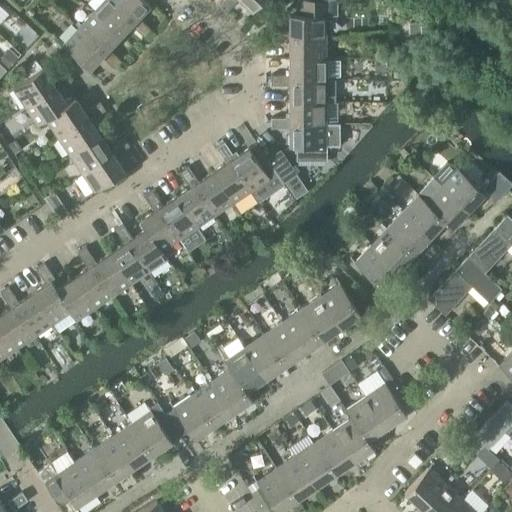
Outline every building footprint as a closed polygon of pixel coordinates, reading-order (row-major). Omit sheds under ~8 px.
[(137,30),(144,22),(138,16),(134,20),(112,0),(103,0),(93,11),(119,36),(131,24),(137,30)] [(145,0),(112,0),(134,20),(138,16),(150,4),(145,0)] [(233,4),(229,0),(222,0),(219,4),(227,11),(233,4)] [(260,0),(242,0),(252,9),(260,0)] [(280,30),(280,41),(289,41),(289,36),(325,36),(325,14),(337,14),(337,0),(297,0),(298,13),(289,13),(289,30),(280,30)] [(119,36),(93,11),(78,27),(105,51),(108,48),(119,36)] [(144,22),(137,30),(144,36),(151,29),(144,22)] [(107,61),(115,54),(108,48),(105,51),(78,27),(63,43),(89,68),(101,55),(107,61)] [(280,41),(280,30),(271,30),(271,41),(280,41)] [(289,57),(325,57),(325,36),(289,36),(289,41),(289,57)] [(9,47),(0,55),(0,63),(5,68),(17,55),(9,47)] [(115,54),(107,61),(115,67),(121,60),(115,54)] [(280,74),(280,84),(289,84),(289,79),(325,79),(325,57),(289,57),(289,74),(280,74)] [(12,86),(25,105),(55,85),(52,81),(42,66),(12,86)] [(60,76),(65,84),(73,79),(67,71),(60,76)] [(280,84),(280,74),(271,74),(271,84),(280,84)] [(65,84),(60,76),(52,81),(55,85),(25,105),(38,124),(46,118),(45,117),(67,103),(66,102),(58,89),(65,84)] [(289,84),(289,100),(325,100),(335,100),(335,79),(325,79),(289,79),(289,84)] [(75,96),(66,102),(67,103),(45,117),(46,118),(57,135),(87,115),(84,111),(75,96)] [(280,117),(280,127),(289,127),(289,122),(325,122),(325,100),(289,100),(289,117),(280,117)] [(92,106),(98,114),(105,109),(100,101),(92,106)] [(98,114),(92,106),(84,111),(87,115),(57,135),(69,153),(99,133),(90,119),(98,114)] [(280,127),(280,117),(271,117),(271,127),(280,127)] [(289,127),(289,145),(325,145),(340,145),(340,122),(325,122),(289,122),(289,127)] [(99,133),(69,153),(82,171),(111,151),(109,147),(99,133)] [(116,142),(122,151),(130,145),(124,137),(116,142)] [(221,155),(229,149),(224,141),(216,147),(221,155)] [(122,151),(116,142),(109,147),(111,151),(82,171),(94,190),(124,170),(114,156),(122,151)] [(229,149),(221,155),(226,162),(230,159),(250,189),(269,176),(249,147),(234,156),(229,149)] [(280,150),(267,159),(283,183),(296,174),(280,150)] [(408,153),(399,164),(406,170),(415,159),(408,153)] [(212,171),(232,201),(250,189),(230,159),(226,162),(212,171)] [(447,161),(433,175),(434,176),(469,210),(485,193),(454,163),(447,161)] [(185,179),(193,173),(188,165),(180,171),(185,179)] [(193,173),(185,179),(190,186),(194,183),(215,213),(232,201),(212,171),(198,180),(193,173)] [(434,176),(418,193),(445,220),(452,227),(469,210),(441,183),(434,176)] [(498,177),(489,186),(500,197),(503,193),(509,188),(498,177)] [(387,178),(379,187),(386,193),(394,185),(387,178)] [(176,195),(197,225),(207,218),(215,213),(194,183),(190,186),(176,195)] [(149,203),(158,197),(152,189),(144,195),(149,203)] [(417,192),(401,209),(429,236),(445,220),(418,193),(417,192)] [(158,197),(149,203),(154,210),(158,207),(179,237),(197,225),(176,195),(163,205),(158,197)] [(140,220),(145,228),(146,228),(161,249),(162,249),(179,237),(158,207),(154,210),(140,220)] [(385,225),(413,252),(429,236),(401,209),(385,225)] [(511,242),(511,217),(506,212),(466,254),(482,271),(510,241),(511,242)] [(119,235),(127,229),(122,222),(114,227),(119,235)] [(369,241),(397,269),(413,252),(385,225),(369,241)] [(127,229),(119,235),(124,243),(128,240),(148,270),(167,257),(162,249),(161,249),(146,228),(145,228),(132,237),(127,229)] [(110,252),(130,282),(148,270),(128,240),(124,243),(110,252)] [(397,269),(369,241),(353,258),(381,286),(397,269)] [(82,260),(91,254),(86,246),(77,252),(82,260)] [(91,254),(82,260),(87,267),(92,264),(112,294),(130,282),(110,252),(96,261),(91,254)] [(499,287),(482,271),(466,254),(426,296),(443,312),(471,283),(488,299),(499,287)] [(41,275),(50,270),(44,262),(36,268),(41,275)] [(74,276),(94,306),(112,294),(92,264),(87,267),(74,276)] [(46,283),(32,292),(53,322),(70,311),(70,310),(56,288),(57,288),(52,280),(55,278),(50,270),(41,275),(46,283)] [(57,288),(56,288),(70,310),(70,311),(75,319),(94,306),(74,276),(57,288)] [(318,295),(339,327),(359,314),(337,282),(318,295)] [(5,299),(14,294),(8,286),(0,292),(5,299)] [(14,294),(5,299),(10,307),(15,304),(35,334),(53,322),(32,292),(19,301),(14,294)] [(339,327),(318,295),(299,307),(320,340),(339,327)] [(0,313),(0,321),(17,346),(35,334),(15,304),(10,307),(0,313)] [(320,340),(299,307),(280,320),(301,353),(320,340)] [(479,312),(463,329),(472,338),(488,321),(479,312)] [(301,353),(280,320),(261,333),(283,365),(301,353)] [(0,357),(17,346),(0,321),(0,357)] [(283,365),(261,333),(242,346),(264,378),(283,365)] [(264,378),(242,346),(222,359),(228,367),(244,391),(245,390),(264,378)] [(511,348),(498,363),(511,375),(511,348)] [(354,353),(343,359),(351,370),(358,366),(359,359),(354,353)] [(341,359),(322,372),(330,384),(349,371),(341,359)] [(209,380),(231,412),(251,399),(250,398),(245,390),(244,391),(228,367),(209,380)] [(231,412),(209,380),(207,381),(190,392),(212,425),(231,412)] [(364,394),(386,426),(406,413),(384,381),(364,394)] [(331,385),(322,391),(332,405),(341,399),(331,385)] [(174,411),(168,414),(182,435),(183,437),(189,433),(192,438),(212,425),(190,392),(171,405),(174,411)] [(386,426),(364,394),(344,407),(350,415),(351,415),(367,439),(386,426)] [(311,399),(299,407),(305,416),(317,407),(311,399)] [(511,404),(507,400),(475,433),(488,446),(504,429),(511,436),(511,404)] [(168,414),(160,401),(149,408),(150,409),(131,422),(153,454),(182,435),(168,414)] [(293,411),(285,417),(291,425),(299,420),(293,411)] [(331,428),(353,460),(373,447),(367,439),(351,415),(350,415),(331,428)] [(153,454),(131,422),(112,434),(134,467),(153,454)] [(312,440),(334,473),(353,460),(331,428),(312,440)] [(134,467),(112,434),(93,447),(115,480),(134,467)] [(294,453),(315,486),(334,473),(312,440),(294,453)] [(115,480),(93,447),(74,460),(96,492),(115,480)] [(415,452),(408,459),(415,466),(422,459),(415,452)] [(493,452),(486,458),(493,465),(500,458),(493,452)] [(315,486),(294,453),(275,466),(296,498),(315,486)] [(96,492),(74,460),(55,472),(49,462),(37,470),(60,504),(71,497),(76,505),(96,492)] [(511,470),(502,462),(493,472),(507,484),(511,477),(511,470)] [(296,498),(275,466),(255,479),(277,511),(296,498)] [(422,508),(447,482),(429,466),(404,492),(422,508)] [(425,511),(449,511),(463,498),(447,482),(422,508),(425,511)] [(14,495),(20,504),(27,499),(22,491),(14,495)] [(20,504),(14,495),(7,500),(13,509),(20,504)] [(478,511),(463,498),(449,511),(478,511)] [(162,511),(154,500),(136,511),(162,511)]
